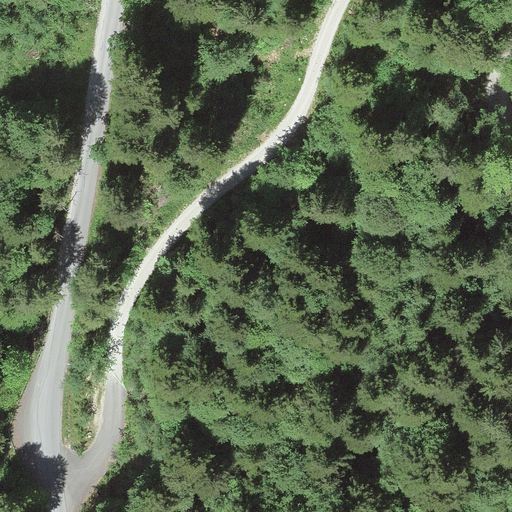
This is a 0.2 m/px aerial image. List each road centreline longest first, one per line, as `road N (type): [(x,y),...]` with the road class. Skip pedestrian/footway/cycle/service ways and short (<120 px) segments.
road 1 (track): [(57,496),(91,476),(108,452),(122,314),(137,279),(200,203),(294,119),(341,0)]
road 2 (unclassified): [(115,0),(49,393),(59,511)]
